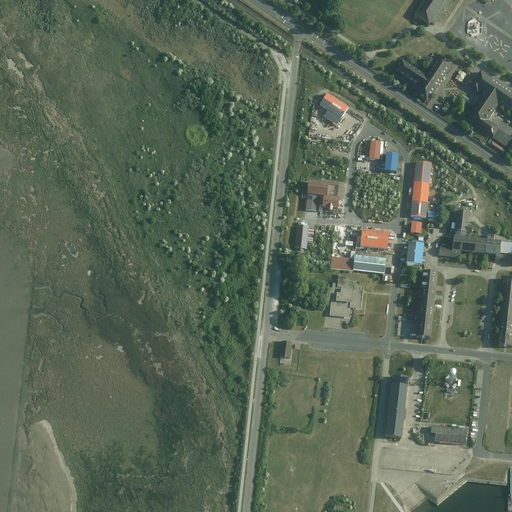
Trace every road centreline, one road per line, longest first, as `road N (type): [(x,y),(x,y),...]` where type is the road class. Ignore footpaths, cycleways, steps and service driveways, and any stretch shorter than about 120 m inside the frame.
road 1 (unclassified): [(302,28),(266,334)]
road 2 (tertiary): [(511,170),(302,28)]
road 3 (unclassified): [(400,227),(405,157),(376,131),(361,133),(353,145),(346,207),(355,222)]
road 4 (unclassified): [(441,350),(449,270),(492,274),(484,355)]
road 5 (unclassified): [(266,334),(247,511)]
road 6 (unclassified): [(370,511),(388,345)]
road 7 (unclassified): [(488,355),(480,450),(511,457)]
road 8 (unclassified): [(266,334),(388,345)]
